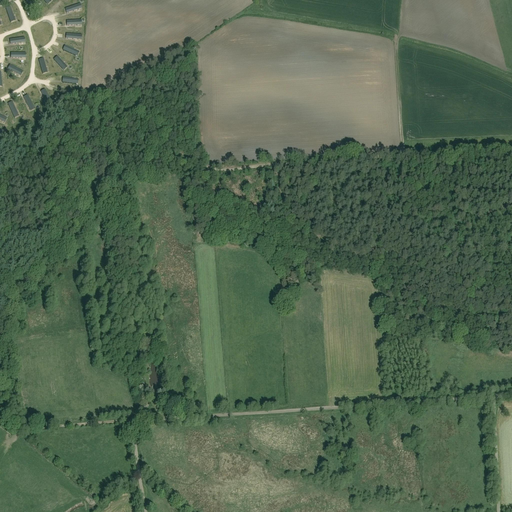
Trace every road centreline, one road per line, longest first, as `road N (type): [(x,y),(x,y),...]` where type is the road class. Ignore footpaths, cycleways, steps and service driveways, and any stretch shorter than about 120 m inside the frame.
road 1 (track): [(10,437),(36,428),(511,397)]
road 2 (track): [(511,150),(209,168),(132,128),(75,114)]
road 3 (track): [(0,276),(65,231),(90,179),(157,174),(180,153)]
road 4 (track): [(75,114),(51,141),(57,180),(67,191),(65,231)]
